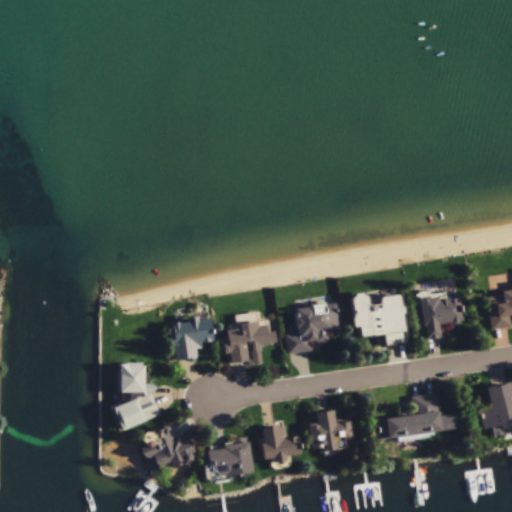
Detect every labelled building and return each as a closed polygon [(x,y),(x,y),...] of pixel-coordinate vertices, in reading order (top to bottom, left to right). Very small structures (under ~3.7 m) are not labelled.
[(511,317),(510,318),(511,330),(491,332),(486,300),(502,298),(501,294),(511,292),(511,317)] [(381,339),(369,340),(369,341),(360,342),(356,342),(354,339),(354,332),(351,333),(349,333),(347,331),(346,324),(346,323),(347,322),(348,321),(345,303),(347,302),(348,300),(349,300),(349,298),(359,296),(359,299),(361,298),(363,299),(365,300),(365,308),(375,307),(375,304),(377,300),(380,299),(391,298),(397,299),(398,302),(398,309),(400,310),(402,312),(403,316),(402,317),(400,319),(402,335),(405,334),(406,346),(382,349),(381,339)] [(422,341),(417,301),(433,299),(433,301),(458,299),(461,327),(449,328),(449,326),(436,327),(437,339),(422,341)] [(336,305),(341,333),(328,335),(330,344),(316,346),(316,343),(310,344),(311,353),(288,357),(285,339),(299,336),(295,312),(336,305)] [(210,322),(213,343),(201,344),(202,350),(196,351),(197,361),(176,364),(171,327),(193,324),(192,320),(199,319),(200,323),(210,322)] [(258,323),(258,328),(267,327),(268,335),(275,334),(277,346),(261,348),(263,366),(254,368),(251,343),(246,344),(249,363),(231,366),(229,356),(224,357),(223,344),(228,344),(226,333),(240,331),(239,326),(258,323)] [(145,367),(145,386),(154,387),(157,391),(152,397),(160,418),(120,434),(108,409),(118,406),(118,367),(145,367)] [(511,388),(511,432),(502,435),(504,441),(494,443),(492,435),(486,436),(481,417),(493,414),(488,394),(511,388)] [(386,423),(415,420),(413,401),(438,397),(441,420),(461,417),(464,433),(389,443),(386,423)] [(333,413),(334,422),(349,420),(352,442),(346,443),(347,452),(321,456),(320,451),(311,452),(308,427),(317,426),(316,416),(333,413)] [(279,427),(279,430),(286,429),(287,440),(299,439),(301,457),(286,459),(287,463),(284,463),(284,466),(281,469),(276,467),(276,464),(273,465),(272,461),(263,462),(260,442),(264,442),(262,430),(279,427)] [(163,429),(168,429),(171,432),(171,437),(173,441),(173,440),(182,444),(182,445),(188,441),(195,455),(191,457),(193,459),(193,464),(189,466),(184,466),(173,471),(170,465),(164,467),(165,471),(160,475),(155,475),(151,471),(151,466),(154,464),(153,460),(146,461),(141,456),(141,450),(145,447),(142,443),(142,439),(146,435),(152,435),(163,429)] [(247,440),(247,444),(249,444),(254,475),(246,476),(247,479),(233,481),(233,484),(213,487),(212,483),(208,484),(205,481),(203,469),(209,462),(207,454),(210,453),(210,449),(229,446),(229,442),(247,440)]
